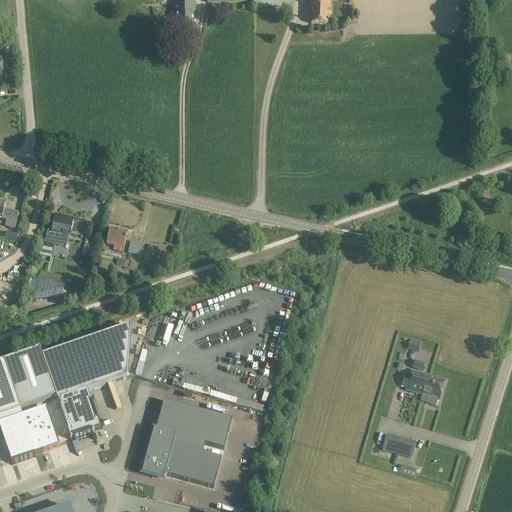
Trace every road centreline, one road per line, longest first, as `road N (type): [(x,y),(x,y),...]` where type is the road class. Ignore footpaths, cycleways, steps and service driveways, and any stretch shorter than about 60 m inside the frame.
road 1 (unclassified): [(32,164),(511,275)]
road 2 (unclassified): [(459,511),(511,340)]
road 3 (unclassified): [(32,164),(18,0)]
road 4 (unclassified): [(119,476),(82,469),(0,497)]
